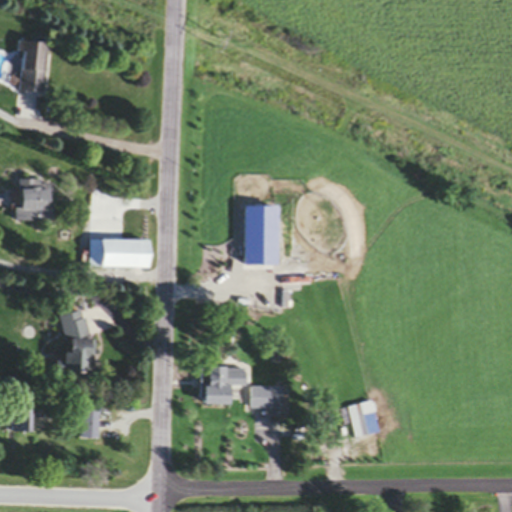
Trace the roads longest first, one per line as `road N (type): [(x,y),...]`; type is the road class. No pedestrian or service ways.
road 1 (residential): [(160,487),(177,0)]
road 2 (residential): [(511,486),(160,487)]
road 3 (residential): [(160,487),(0,488)]
